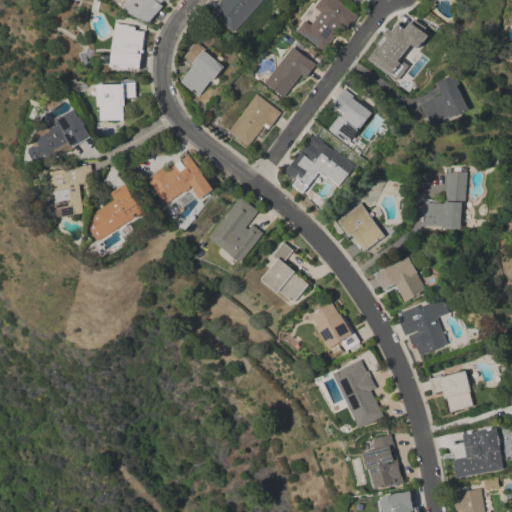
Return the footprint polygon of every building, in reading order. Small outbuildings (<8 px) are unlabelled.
[(165,7),(151,23),(130,13),(125,8),(131,0),(171,0),(165,7)] [(264,0),(235,33),(212,12),(222,0),(264,0)] [(335,0),(358,16),(347,31),(342,28),(325,51),(297,31),(305,21),(311,25),(321,12),(314,8),(320,0),(335,0)] [(393,28),(406,33),(403,39),(407,41),(415,21),(436,30),(416,77),(392,67),(390,72),(377,66),(393,28)] [(119,74),(114,73),(115,67),(111,67),(117,25),(132,27),(132,28),(148,30),(142,71),(136,70),(136,73),(136,76),(119,74)] [(196,42),(209,53),(208,54),(225,67),(213,82),(213,81),(199,97),(181,82),(195,65),(184,57),(196,42)] [(292,46),(311,61),(312,60),(317,64),(306,79),(302,76),(285,98),(264,83),(292,46)] [(398,71),(402,72),(404,76),(402,80),(399,82),(395,81),(393,77),(395,73),(398,71)] [(454,75),(462,90),(460,91),(470,110),(453,119),(452,117),(433,126),(423,105),(443,95),(437,83),(454,75)] [(98,85),(121,84),(121,83),(136,82),(136,98),(125,98),(126,106),(123,106),(124,120),(110,120),(110,123),(105,123),(105,121),(101,121),(101,107),(99,107),(98,85)] [(362,128),(361,127),(349,143),(330,129),(343,112),(332,104),(344,89),(356,98),(355,99),(373,113),(362,128)] [(249,148),(232,135),(233,134),(229,131),(238,119),(256,94),(282,113),(262,140),(257,136),(249,148)] [(36,160),(31,152),(32,151),(31,149),(36,146),(31,138),(49,127),(47,123),(58,117),(60,119),(76,110),(80,118),(81,117),(86,125),(85,125),(91,136),(90,137),(91,138),(74,147),(75,149),(58,155),(59,156),(51,161),(36,160)] [(356,166),(346,180),(347,180),(341,187),(328,178),(327,179),(321,174),(309,189),(286,172),(297,157),(303,161),(305,158),(300,154),(314,135),(356,166)] [(147,179),(162,168),(166,173),(189,155),(203,175),(204,174),(216,190),(202,200),(195,190),(196,189),(194,186),(190,188),(191,189),(186,193),(185,192),(167,205),(147,179)] [(87,213),(66,217),(64,209),(60,210),(53,172),(92,165),(95,182),(81,185),(84,199),(87,213)] [(443,227),(423,227),(424,203),(432,203),(433,200),(441,200),(440,204),(446,204),(447,173),(452,173),(453,172),(455,172),(455,168),(462,168),(461,172),(466,172),(465,208),(462,208),(462,230),(443,229),(443,227)] [(128,184),(147,213),(132,223),(131,222),(103,241),(93,226),(96,224),(93,221),(96,219),(94,215),(118,200),(114,193),(128,184)] [(240,198),(258,212),(246,228),(249,230),(253,225),(264,233),(241,263),(230,255),(230,254),(209,238),(240,198)] [(385,237),(365,252),(364,250),(362,252),(356,244),(355,245),(353,243),(350,245),(343,235),(346,233),(337,221),(361,203),(385,237)] [(283,242),(293,251),(284,262),(295,272),(295,273),(309,285),(296,302),(293,299),(292,301),(280,291),(279,293),(262,279),(277,261),(272,256),(283,242)] [(375,274),(386,268),(387,269),(409,257),(418,273),(417,274),(426,291),(405,303),(395,284),(384,291),(375,274)] [(421,357),(415,344),(413,345),(409,337),(417,334),(418,336),(419,335),(418,331),(406,336),(399,321),(403,319),(400,313),(417,305),(420,312),(426,310),(424,306),(442,297),(449,313),(436,319),(448,344),(421,357)] [(347,351),(343,345),(341,346),(343,350),(335,355),(332,350),(330,351),(323,339),(321,340),(315,330),(319,328),(311,316),(331,303),(339,315),(341,314),(343,318),(345,317),(361,342),(347,351)] [(360,360),(366,372),(368,372),(376,388),(371,391),(384,416),(361,429),(333,374),(360,360)] [(429,379),(444,375),(444,377),(466,371),(472,392),(470,392),(474,406),(451,412),(447,398),(446,399),(444,391),(433,394),(429,379)] [(499,431),(501,445),(505,471),(455,480),(451,458),(472,454),(471,450),(464,451),(462,438),(499,431)] [(400,467),(402,475),(403,475),(405,482),(377,490),(371,470),(370,470),(365,453),(376,450),(373,439),(391,434),(400,467)] [(485,511),(462,511),(462,510),(455,511),(452,494),(481,489),(485,511)] [(382,511),(381,505),(404,501),(406,511),(382,511)]
